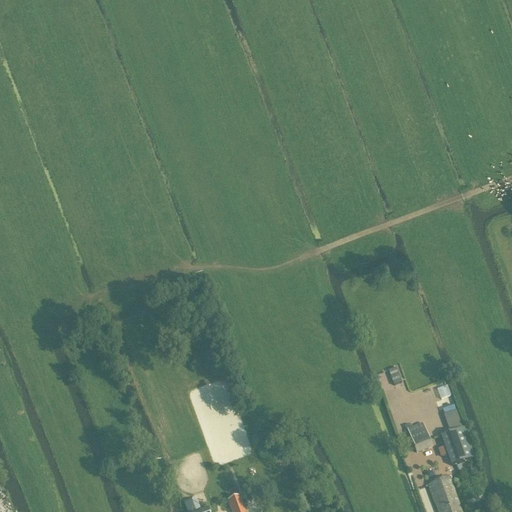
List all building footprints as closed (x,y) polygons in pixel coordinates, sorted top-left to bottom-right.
[(401,382),(396,368),(388,371),(393,385),(401,382)] [(432,449),(423,424),(407,430),(416,455),(432,449)] [(452,467),(474,458),(464,428),(441,436),(452,467)] [(438,511),(460,511),(449,480),(451,479),(450,477),(427,486),(435,505),(438,511)] [(195,499),(185,503),(187,511),(193,511),(199,510),(195,499)] [(244,511),(240,500),(229,504),(231,511),(244,511)]
